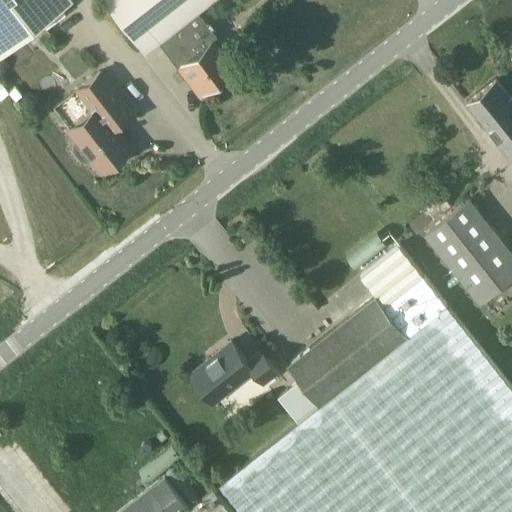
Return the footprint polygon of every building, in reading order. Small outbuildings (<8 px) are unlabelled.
[(0,0),(0,52),(67,0),(0,0)] [(206,0),(94,0),(138,54),(157,39),(206,0)] [(198,9),(157,39),(199,94),(239,64),(198,9)] [(75,144),(75,149),(82,159),(87,159),(90,156),(101,171),(130,149),(107,119),(125,105),(99,71),(77,89),(93,109),(68,128),(79,142),(75,144)] [(511,153),(511,92),(510,94),(497,77),(469,99),(511,153)] [(423,206),(432,217),(451,202),(442,191),(423,206)] [(427,230),(481,299),(511,274),(511,248),(470,196),(427,230)] [(511,511),(511,383),(424,271),(400,241),(361,272),(376,291),(288,361),(301,376),(279,394),(299,419),(220,481),(244,511),(511,511)] [(232,339),(191,370),(190,371),(214,400),(254,369),(264,382),(279,370),(261,348),(247,359),(232,339)] [(187,511),(193,508),(166,474),(118,511),(187,511)] [(234,511),(216,489),(194,507),(193,508),(187,511),(234,511)]
